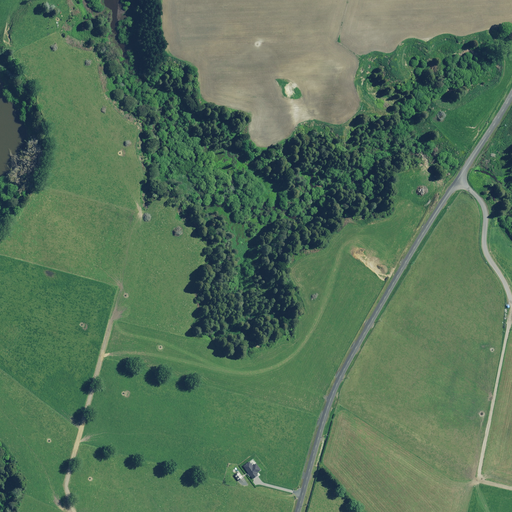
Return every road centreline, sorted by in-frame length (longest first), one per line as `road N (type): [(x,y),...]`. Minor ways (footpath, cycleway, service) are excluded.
road 1 (unclassified): [(511,94),(351,354),(297,511)]
road 2 (track): [(107,310),(59,471),(71,511)]
